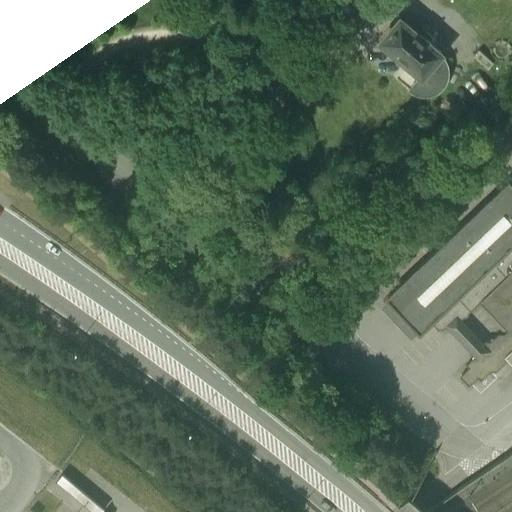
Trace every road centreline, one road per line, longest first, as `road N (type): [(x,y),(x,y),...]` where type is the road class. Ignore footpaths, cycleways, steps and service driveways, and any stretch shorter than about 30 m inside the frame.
road 1 (secondary): [(373,511),(191,362),(0,227)]
road 2 (secondary): [(0,263),(92,324),(330,511)]
road 3 (residential): [(48,96),(325,329)]
road 4 (residential): [(511,136),(325,329)]
road 5 (residential): [(48,96),(114,39),(242,23),(282,0)]
road 6 (residential): [(325,329),(477,451)]
